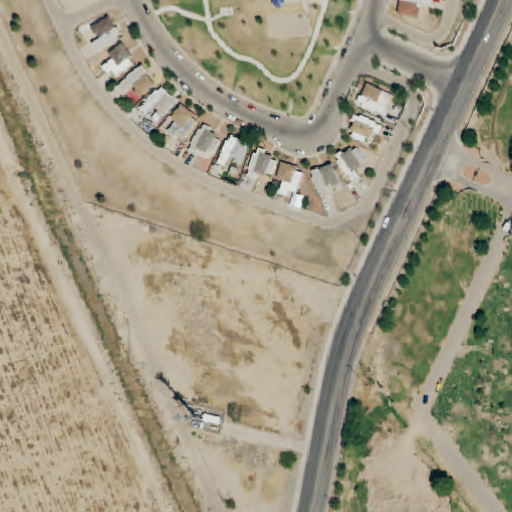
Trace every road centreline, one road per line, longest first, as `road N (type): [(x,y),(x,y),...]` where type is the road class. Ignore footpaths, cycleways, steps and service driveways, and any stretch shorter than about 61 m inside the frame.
road 1 (secondary): [(317,511),(351,356),(395,232),(503,0)]
road 2 (residential): [(131,0),(186,76),(219,104),(293,136),(327,120),(377,0)]
